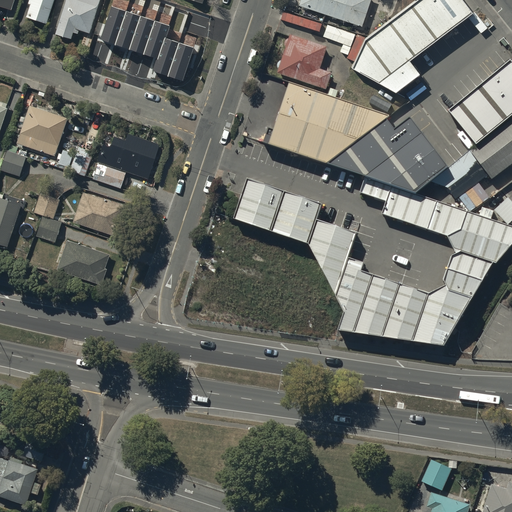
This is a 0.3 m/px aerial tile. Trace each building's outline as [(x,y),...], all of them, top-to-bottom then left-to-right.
[(46,22),(53,0),(28,0),(28,1),(30,2),(25,16),(46,22)] [(88,32),(88,31),(99,0),(64,0),(54,32),(71,37),(73,31),(76,32),(77,29),(88,32)] [(373,0),(299,0),(297,8),(363,31),(373,0)] [(469,8),(462,0),(410,0),(365,35),(351,65),(394,89),(417,71),(406,56),(469,8)] [(166,38),(170,26),(111,6),(100,39),(157,58),(153,71),(183,80),(194,47),(166,38)] [(283,10),(280,20),(318,33),(322,23),(283,10)] [(344,57),(351,60),(361,37),(327,23),(321,35),(340,43),(337,51),(345,54),(344,57)] [(326,46),(290,34),(277,71),(326,88),(332,70),(320,65),(326,46)] [(511,112),(511,61),(510,59),(449,109),(476,142),(511,112)] [(387,113),(290,81),(270,143),(327,161),(387,113)] [(28,103),(15,140),(17,141),(16,144),(22,146),(23,143),(53,154),(66,117),(28,103)] [(387,113),(327,161),(413,190),(447,163),(409,117),(397,126),(387,113)] [(511,165),(511,120),(471,153),(492,181),(511,165)] [(160,144),(128,133),(125,141),(114,137),(110,148),(103,145),(97,162),(148,179),(160,144)] [(87,155),(88,149),(77,146),(76,152),(63,149),(62,152),(58,151),(57,157),(60,158),(59,163),(70,166),(69,170),(86,175),(91,156),(87,155)] [(7,148),(0,168),(0,169),(19,176),(26,155),(7,148)] [(125,172),(106,165),(104,171),(96,168),(93,179),(120,188),(125,172)] [(511,244),(511,225),(365,177),(359,191),(385,199),(381,212),(447,234),(456,252),(461,250),(493,261),(496,263),(511,244)] [(248,178),(235,217),(309,242),(317,219),(322,202),(248,178)] [(126,204),(83,190),(73,220),(115,234),(126,204)] [(41,192),(34,211),(43,214),(36,234),(54,241),(62,221),(53,218),(60,199),(41,192)] [(0,194),(0,242),(7,244),(21,202),(0,194)] [(511,218),(511,200),(508,196),(495,209),(507,223),(511,218)] [(317,219),(309,242),(336,294),(349,264),(357,232),(317,219)] [(277,242),(234,228),(223,258),(229,260),(267,273),(277,242)] [(111,253),(67,238),(57,268),(101,283),(111,253)] [(429,293),(413,340),(444,345),(493,261),(461,250),(456,252),(451,256),(443,279),(446,285),(429,293)] [(336,294),(345,309),(362,270),(349,264),(336,294)] [(399,283),(362,270),(345,309),(339,330),(382,336),(399,283)] [(259,288),(218,274),(209,303),(257,319),(261,306),(254,304),(259,288)] [(399,283),(382,336),(413,340),(429,293),(399,283)] [(0,461),(0,500),(26,509),(31,495),(39,498),(42,488),(35,485),(39,474),(22,468),(23,464),(12,460),(10,465),(0,461)] [(450,469),(432,461),(423,481),(441,489),(450,469)] [(507,490),(492,485),(483,511),(511,511),(511,483),(510,483),(507,490)] [(466,511),(468,506),(431,494),(427,506),(434,509),(433,511),(466,511)]
